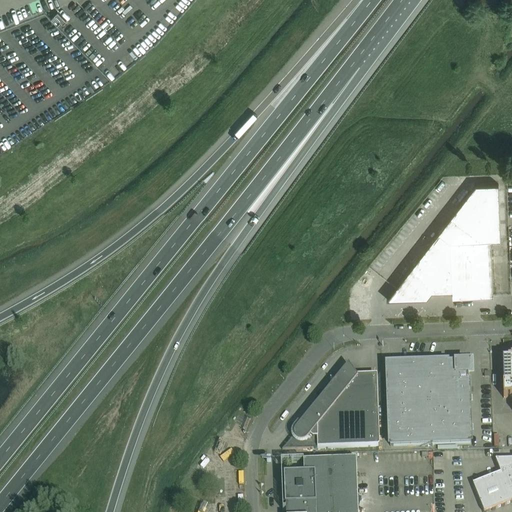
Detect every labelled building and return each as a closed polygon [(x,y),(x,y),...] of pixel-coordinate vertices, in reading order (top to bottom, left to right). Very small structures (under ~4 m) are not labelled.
[(475,185),(450,216),(395,287),(395,288),(396,298),(426,297),(431,290),(452,290),(452,296),(492,295),(490,240),(500,240),(498,184),(475,185)] [(511,360),(508,360),(508,361),(508,364),(505,367),(504,367),(505,386),(503,386),(503,399),(511,398),(511,360)] [(470,444),(467,367),(464,364),(445,364),(445,366),(387,368),(390,447),(470,444)] [(378,447),(375,378),(375,377),(357,378),(348,366),(334,383),(330,379),(330,380),(334,383),(331,390),(328,390),(324,395),(320,391),(316,395),(321,399),(317,404),(295,431),(294,432),(294,433),(294,434),(294,435),(294,436),(282,451),(378,447)] [(357,511),(356,460),(303,462),(304,474),(284,475),(284,511),(357,511)] [(511,460),(495,462),(500,475),(472,486),(482,511),(489,511),(511,503),(511,460)]
